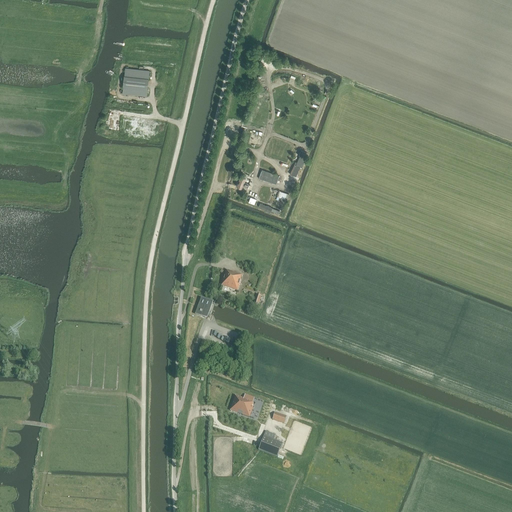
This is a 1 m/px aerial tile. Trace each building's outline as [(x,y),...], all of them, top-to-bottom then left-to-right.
[(150,71),(125,68),(123,94),(147,97),(150,71)] [(296,166),(294,165),(290,174),(296,177),(295,179),(300,181),(305,169),(302,168),(306,159),(300,156),(296,166)] [(262,170),(259,178),(276,184),(279,176),(262,170)] [(247,188),(249,185),(249,184),(244,183),(246,178),(241,176),(237,186),(242,188),(243,187),(247,188)] [(282,188),(280,194),(288,196),(289,190),(282,188)] [(274,212),(279,214),(280,211),(272,208),(266,205),(266,206),(260,203),(258,207),(270,212),(273,214),(274,213),(273,213),(274,212)] [(222,286),(237,291),(243,275),(227,270),(222,286)] [(253,305),(258,306),(261,296),(257,295),(253,305)] [(207,318),(208,314),(212,304),(202,300),(197,315),(207,318)] [(249,418),(252,408),(253,406),(254,402),(253,402),(255,398),(246,394),(245,399),(235,396),(230,411),(249,418)] [(275,412),(273,419),(284,423),(287,416),(275,412)] [(274,440),(276,435),(266,431),(264,436),(274,440)] [(283,443),(274,440),(264,436),(259,450),(277,457),(283,443)] [(239,451),(247,454),(249,448),(251,449),(253,445),(242,442),(239,451)]
